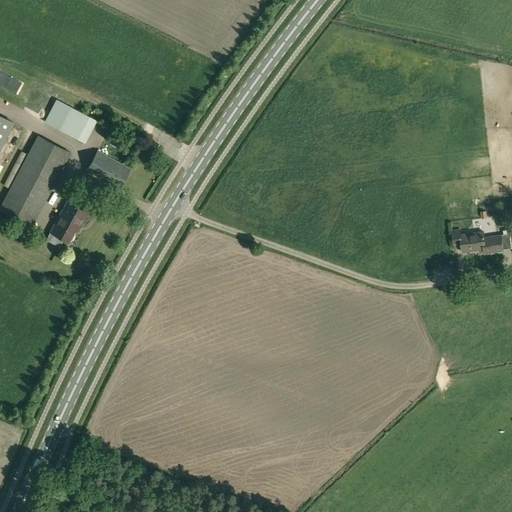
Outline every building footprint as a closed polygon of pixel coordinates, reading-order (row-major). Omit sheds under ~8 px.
[(22,83),(0,71),(0,84),(16,93),(22,83)] [(95,119),(69,106),(58,128),(84,141),(95,119)] [(0,143),(11,122),(0,116),(0,143)] [(0,208),(0,209),(32,226),(70,152),(38,135),(0,208)] [(146,146),(154,151),(158,144),(150,139),(146,146)] [(86,171),(119,189),(131,169),(97,150),(86,171)] [(68,201),(61,212),(47,239),(59,246),(63,239),(68,242),(69,240),(72,240),(74,235),(73,233),(77,225),(80,227),(88,213),(68,201)] [(21,222),(14,218),(7,231),(14,235),(21,222)] [(462,243),(463,252),(484,249),(485,253),(503,251),(501,235),(484,238),(483,232),(460,235),(460,230),(452,231),(453,244),(462,243)]
